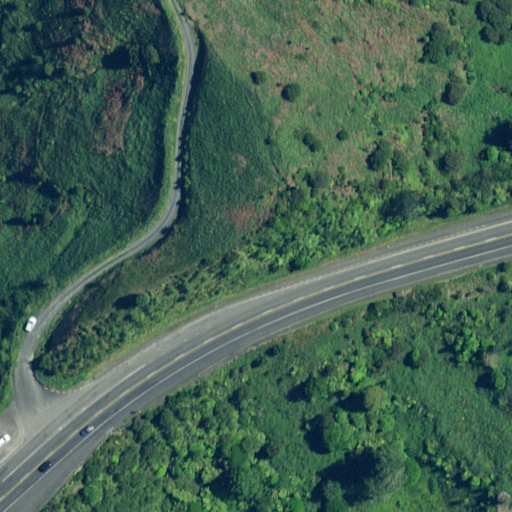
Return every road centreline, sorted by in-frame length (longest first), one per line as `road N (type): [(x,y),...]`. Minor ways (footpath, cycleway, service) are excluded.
road 1 (primary): [(0,489),(70,428),(213,335),(332,288),(511,235)]
road 2 (track): [(0,307),(139,203),(138,0)]
